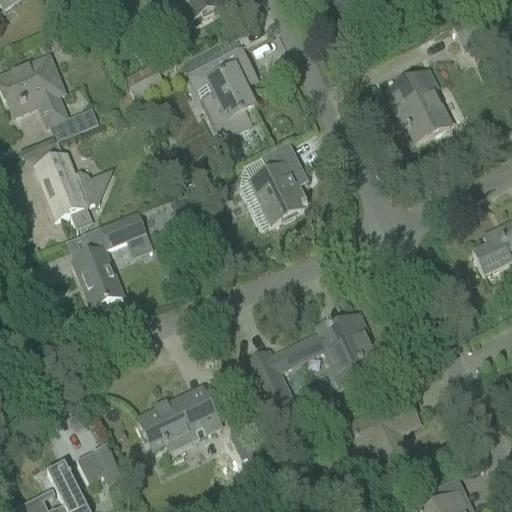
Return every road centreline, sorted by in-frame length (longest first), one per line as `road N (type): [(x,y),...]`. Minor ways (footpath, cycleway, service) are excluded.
road 1 (residential): [(61,362),(404,237)]
road 2 (residential): [(404,237),(278,0)]
road 3 (residential): [(511,457),(404,237)]
road 4 (residential): [(61,362),(0,172)]
road 5 (residential): [(404,237),(511,184)]
